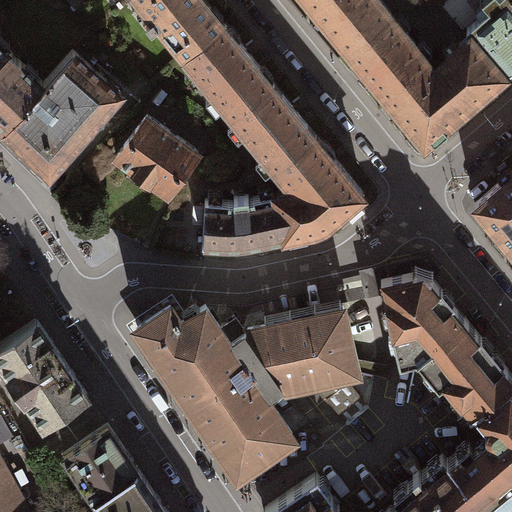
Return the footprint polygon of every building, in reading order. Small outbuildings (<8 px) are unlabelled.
[(206,0),(140,0),(153,15),(146,21),(151,28),(158,23),(184,54),(224,21),(206,0)] [(381,0),(310,0),(350,48),(393,13),(381,0)] [(511,0),(482,0),(489,8),(473,22),(466,28),(471,34),(505,73),(511,68),(511,67),(511,0)] [(393,13),(350,48),(396,106),(414,91),(405,80),(427,62),(424,58),(427,55),(393,13)] [(183,54),(234,116),(274,83),(224,21),(184,54),(183,54)] [(414,91),(396,106),(426,140),(432,135),(435,139),(449,128),(445,124),(505,73),(471,34),(445,56),(448,60),(435,71),(427,62),(405,80),(414,91)] [(45,82),(44,81),(0,39),(0,123),(5,128),(45,82)] [(45,82),(5,128),(50,172),(122,91),(73,48),(44,81),(45,82)] [(316,135),(274,83),(234,116),(273,164),(274,165),(276,166),(278,166),(281,164),(316,135)] [(199,150),(147,113),(117,154),(168,191),(199,150)] [(324,227),(330,223),(348,208),(350,211),(364,200),(361,196),(365,193),(316,135),(281,164),(299,186),(276,191),(285,236),(290,235),(291,240),(308,236),(307,231),(319,229),(324,227)] [(511,171),(475,203),(511,247),(511,171)] [(285,236),(276,191),(250,197),(249,193),(234,195),(234,200),(206,198),(203,243),(220,245),(232,245),(246,244),(258,242),(285,236)] [(415,262),(413,269),(389,274),(383,283),(398,350),(400,361),(417,358),(467,317),(461,310),(455,303),(432,275),(434,269),(415,262)] [(446,380),(469,408),(475,415),(511,383),(511,372),(467,317),(417,358),(440,385),(446,380)] [(89,393),(38,319),(1,345),(0,345),(0,359),(10,373),(8,374),(25,399),(27,398),(45,423),(89,393)] [(511,383),(475,415),(469,408),(458,416),(479,442),(479,441),(494,459),(499,454),(511,469),(511,383)] [(64,452),(94,497),(139,467),(108,422),(64,452)] [(443,452),(419,473),(451,511),(472,511),(511,479),(511,469),(499,454),(494,459),(479,441),(479,442),(475,445),(470,440),(448,458),(443,452)] [(0,511),(30,511),(0,457),(0,511)] [(169,511),(139,467),(94,497),(104,511),(169,511)] [(266,511),(337,511),(335,509),(341,505),(318,471),(264,508),(266,511)] [(382,511),(451,511),(419,473),(395,493),(399,498),(382,511)]
